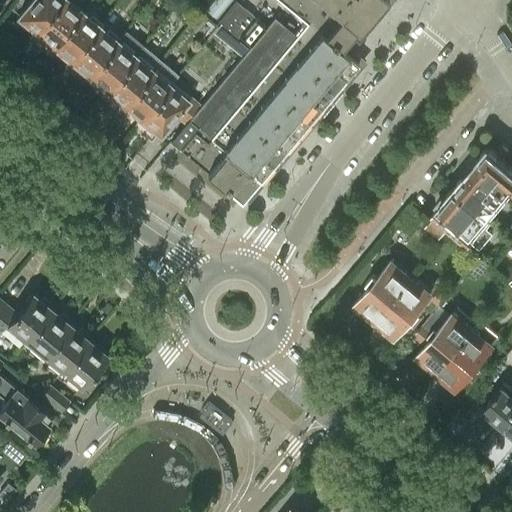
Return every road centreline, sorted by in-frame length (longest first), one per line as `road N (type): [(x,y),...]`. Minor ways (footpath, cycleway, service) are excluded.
road 1 (residential): [(462,2),(297,206)]
road 2 (tertiary): [(188,324),(33,511)]
road 3 (secondary): [(143,239),(0,121)]
road 4 (residential): [(404,185),(509,66)]
road 5 (tertiary): [(237,511),(318,412)]
